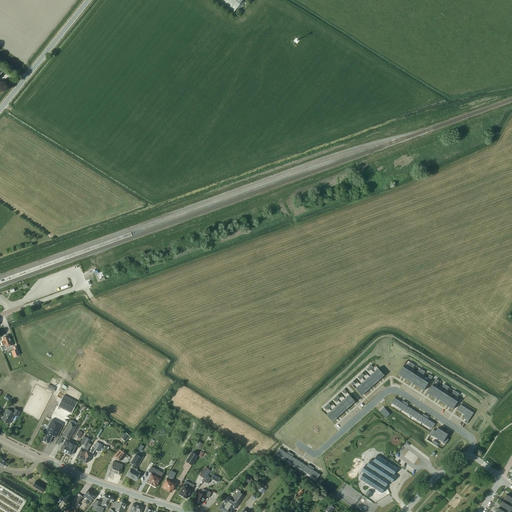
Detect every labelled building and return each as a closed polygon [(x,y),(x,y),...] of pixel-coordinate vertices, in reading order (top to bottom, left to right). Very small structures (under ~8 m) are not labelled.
[(173,0),(214,29),(225,14),(205,0),(173,0)] [(242,0),(218,0),(234,11),(242,0)] [(11,342),(9,335),(6,336),(3,337),(3,338),(4,341),(1,342),(3,346),(5,345),(7,348),(14,345),(12,342),(11,342)] [(403,366),(398,374),(403,377),(408,369),(403,366)] [(378,368),(373,372),(379,379),(384,375),(378,368)] [(408,369),(403,377),(409,381),(414,373),(408,369)] [(373,372),(369,376),(375,383),(379,379),(373,372)] [(414,373),(409,381),(414,384),(419,376),(414,373)] [(369,376),(364,380),(370,387),(375,383),(369,376)] [(419,376),(414,384),(419,387),(424,379),(419,376)] [(424,379),(419,387),(424,390),(429,383),(424,379)] [(364,380),(360,385),(366,391),(370,387),(364,380)] [(360,385),(355,389),(361,396),(366,391),(360,385)] [(432,385),(427,393),(433,396),(438,388),(432,385)] [(438,388),(433,396),(438,399),(443,391),(438,388)] [(443,391),(438,399),(443,403),(448,395),(443,391)] [(349,394),(344,398),(350,405),(355,401),(349,394)] [(63,395),(58,406),(72,413),(77,402),(63,395)] [(448,395),(443,403),(448,406),(453,398),(448,395)] [(394,397),(391,403),(401,409),(405,404),(402,402),(397,399),(394,397)] [(344,398),(340,403),(346,409),(350,405),(344,398)] [(453,398),(448,406),(453,409),(458,401),(453,398)] [(340,403),(335,407),(341,414),(346,409),(340,403)] [(405,404),(401,409),(412,416),(415,411),(405,404)] [(461,405),(457,410),(465,415),(463,418),(465,418),(466,419),(469,421),(474,413),(461,405)] [(335,407),(330,411),(337,418),(341,414),(335,407)] [(384,407),(380,411),(386,418),(390,414),(384,407)] [(21,412),(15,409),(13,412),(8,409),(2,420),(5,422),(5,423),(9,425),(14,414),(18,416),(21,412)] [(330,411),(326,415),(332,422),(337,418),(330,411)] [(415,411),(412,416),(422,422),(425,417),(415,411)] [(425,417),(422,422),(432,429),(435,424),(425,417)] [(53,436),(56,437),(63,425),(52,419),(45,432),(46,432),(45,435),(46,436),(43,441),(49,444),(53,436)] [(65,452),(71,441),(69,440),(77,426),(70,422),(62,436),(67,439),(67,440),(66,440),(60,449),(65,452)] [(433,429),(430,434),(433,436),(433,435),(438,439),(443,431),(438,427),(436,431),(433,429)] [(443,431),(438,439),(443,442),(443,443),(445,444),(449,439),(446,437),(448,434),(443,431)] [(90,447),(91,445),(89,443),(91,440),(84,436),(80,443),(83,445),(82,448),(82,447),(76,458),(82,461),(88,451),(90,447)] [(71,441),(65,452),(71,455),(76,445),(73,443),(73,442),(71,441)] [(90,452),(88,451),(82,461),(86,463),(88,460),(89,461),(93,454),(92,453),(95,449),(92,448),(90,452)] [(279,448),(276,453),(286,460),(289,455),(287,453),(279,448)] [(116,458),(120,461),(126,454),(122,451),(116,458)] [(186,462),(191,465),(198,456),(192,452),(186,462)] [(131,468),(127,475),(136,480),(140,473),(136,471),(137,469),(136,468),(143,457),(136,453),(131,463),(133,464),(132,467),(133,467),(132,469),(131,468)] [(289,455),(286,460),(296,466),(300,461),(292,456),(289,455)] [(364,473),(360,479),(382,493),(390,481),(392,482),(396,476),(394,474),(398,468),(377,455),(373,461),(371,459),(367,465),(366,464),(362,471),(364,473)] [(300,461),(296,466),(306,473),(310,468),(307,466),(300,461)] [(110,471),(120,475),(123,465),(114,462),(110,471)] [(147,482),(156,487),(163,473),(152,466),(149,472),(151,473),(147,482)] [(210,471),(206,467),(199,475),(204,479),(210,471)] [(310,468),(306,473),(317,480),(320,474),(312,469),(310,468)] [(250,485),(254,481),(247,474),(243,479),(247,483),(250,485)] [(170,491),(171,492),(175,484),(171,482),(173,477),(169,475),(167,479),(166,479),(162,487),(168,490),(170,491)] [(33,486),(43,492),(46,486),(37,480),(36,481),(33,486)] [(185,480),(179,494),(179,495),(180,496),(181,495),(187,498),(194,485),(185,480)] [(234,509),(244,495),(239,492),(241,490),(235,486),(234,489),(237,491),(234,497),(233,500),(227,497),(223,494),(221,497),(224,500),(222,503),(219,508),(224,511),(229,511),(231,509),(232,507),(234,509)] [(206,496),(208,497),(211,493),(203,488),(201,493),(198,492),(194,500),(200,504),(202,501),(204,498),(204,499),(206,496)] [(83,495),(91,501),(96,495),(88,489),(83,495)] [(110,502),(112,503),(114,497),(104,493),(102,499),(103,499),(101,504),(108,507),(110,502)] [(72,504),(77,509),(80,505),(78,504),(83,498),(80,495),(72,504)] [(99,511),(102,511),(104,508),(99,506),(101,502),(95,500),(92,509),(99,511)] [(122,511),(124,508),(126,504),(124,503),(123,500),(122,500),(120,501),(119,503),(117,502),(114,509),(121,511),(122,511)] [(511,506),(505,502),(503,501),(500,505),(502,506),(501,509),(505,511),(511,511),(510,511),(511,508),(511,506)] [(140,511),(142,507),(133,503),(130,511),(131,511),(140,511)]
